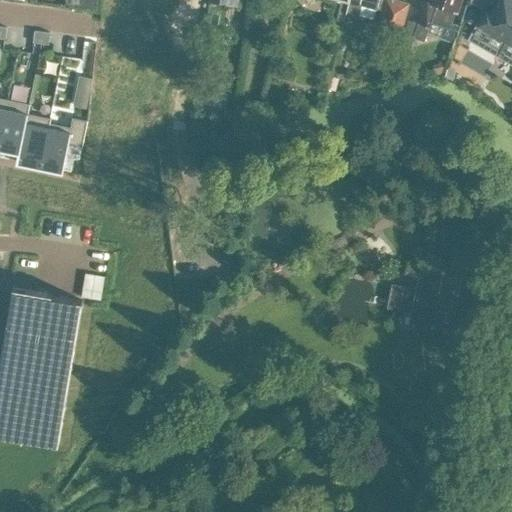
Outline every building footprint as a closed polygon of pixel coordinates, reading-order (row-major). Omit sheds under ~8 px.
[(346,13),(349,0),(336,0),(341,1),(336,20),(344,21),(346,13)] [(349,0),(349,1),(360,4),(383,9),(379,25),(402,31),(405,23),(410,3),(397,0),(349,0)] [(408,19),(403,34),(416,37),(424,40),(427,33),(430,21),(451,28),(453,22),(456,12),(460,0),(418,0),(419,22),(408,19)] [(479,23),(471,38),(497,54),(511,62),(511,0),(498,0),(491,12),(487,10),(479,23)] [(35,30),(33,42),(41,43),(43,31),(35,30)] [(43,31),(41,43),(49,44),(50,32),(43,31)] [(79,75),(77,88),(90,91),(93,78),(79,75)] [(0,96),(0,137),(8,99),(0,96)] [(8,99),(0,137),(0,147),(19,152),(17,161),(30,103),(8,99)] [(30,103),(17,161),(40,166),(50,117),(28,113),(30,103)] [(50,117),(40,166),(63,171),(69,144),(82,147),(88,120),(73,117),(71,126),(50,122),(51,117),(50,117)] [(511,300),(503,298),(479,292),(483,273),(421,261),(421,262),(424,263),(422,274),(417,271),(411,267),(407,264),(405,271),(421,277),(411,323),(471,324),(470,330),(471,330),(477,301),(511,307),(511,300)] [(86,273),(81,296),(83,296),(93,298),(101,300),(105,276),(87,273),(86,273)] [(13,286),(0,364),(0,432),(59,442),(82,300),(52,294),(52,292),(13,286)] [(412,342),(393,344),(396,366),(414,364),(412,342)]
